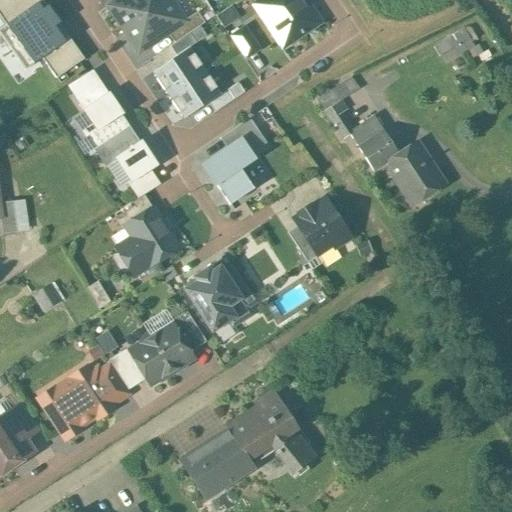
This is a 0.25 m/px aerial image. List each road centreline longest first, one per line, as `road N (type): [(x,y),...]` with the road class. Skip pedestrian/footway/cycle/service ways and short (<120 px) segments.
road 1 (residential): [(76,0),(180,150),(353,30),(333,0)]
road 2 (residential): [(327,310),(32,511)]
road 3 (residential): [(0,503),(217,367)]
